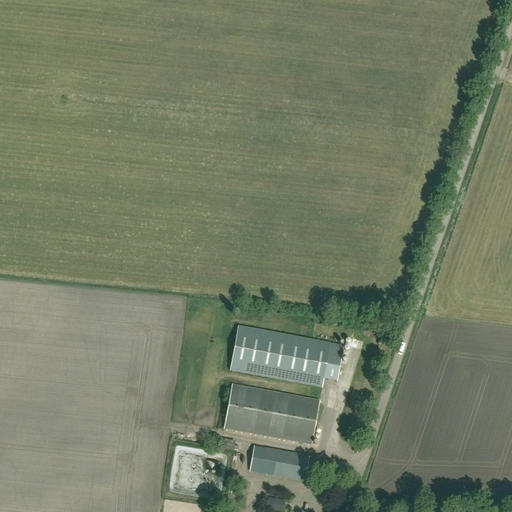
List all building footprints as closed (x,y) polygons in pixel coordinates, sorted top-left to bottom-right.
[(322,388),(323,380),(337,383),(343,347),(238,327),(230,371),(322,388)] [(299,445),(302,446),(302,444),(311,446),(319,402),(232,385),(223,429),(299,444),(299,445)] [(345,409),(346,391),(332,391),(332,408),(345,409)] [(304,482),(308,458),(254,447),(249,472),(304,482)] [(216,490),(217,459),(184,457),(182,488),(216,490)]
